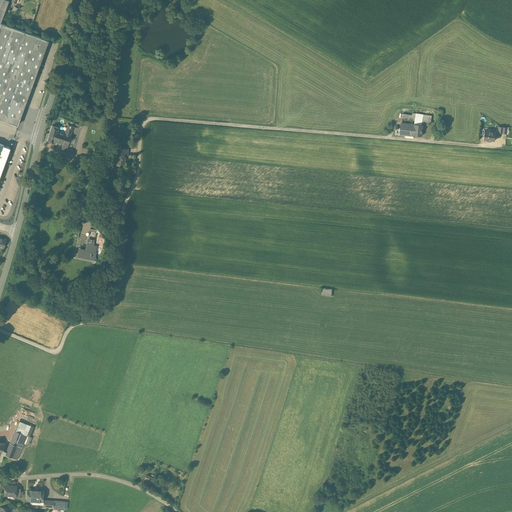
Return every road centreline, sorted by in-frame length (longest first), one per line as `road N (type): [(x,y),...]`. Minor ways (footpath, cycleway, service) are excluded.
road 1 (track): [(494,146),(151,117),(138,133),(136,174),(120,221),(121,261),(100,309),(70,326),(57,352),(0,330)]
road 2 (residential): [(0,478),(92,474),(148,492),(175,511)]
road 3 (secondary): [(36,147),(82,0)]
